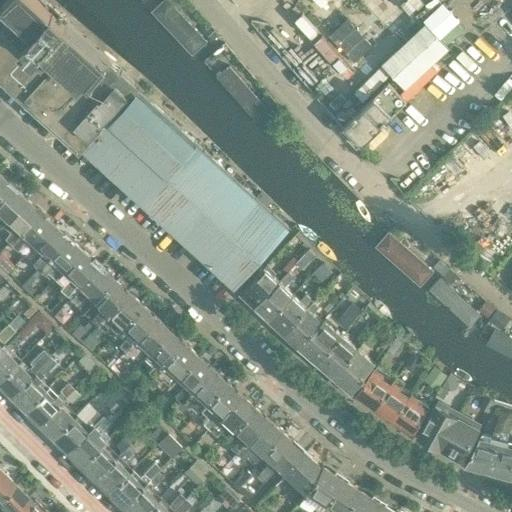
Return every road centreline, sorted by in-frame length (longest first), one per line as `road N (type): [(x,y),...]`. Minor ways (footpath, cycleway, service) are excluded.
road 1 (residential): [(472,511),(325,416),(0,122)]
road 2 (unclassified): [(511,310),(402,220),(190,0)]
road 3 (residential): [(0,417),(94,511)]
road 4 (unknown): [(466,0),(459,44),(425,117)]
road 5 (unknown): [(419,235),(511,151)]
